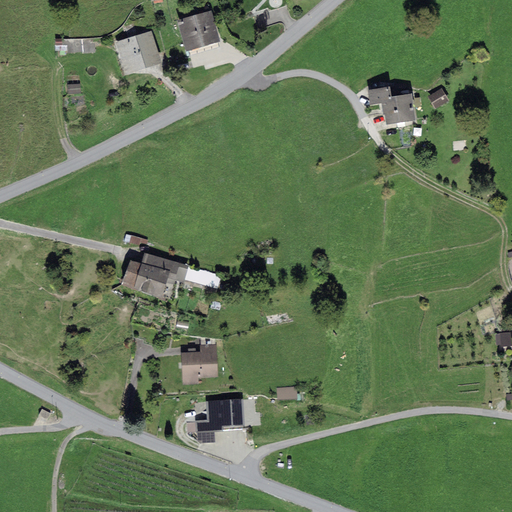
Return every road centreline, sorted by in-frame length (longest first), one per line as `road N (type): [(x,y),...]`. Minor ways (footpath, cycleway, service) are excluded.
road 1 (unclassified): [(0,197),(203,100),(333,0)]
road 2 (residential): [(511,416),(425,412),(270,448),(246,475)]
road 3 (unclassified): [(246,475),(0,370)]
road 4 (track): [(374,137),(398,164),(502,222),(500,261),(511,296)]
